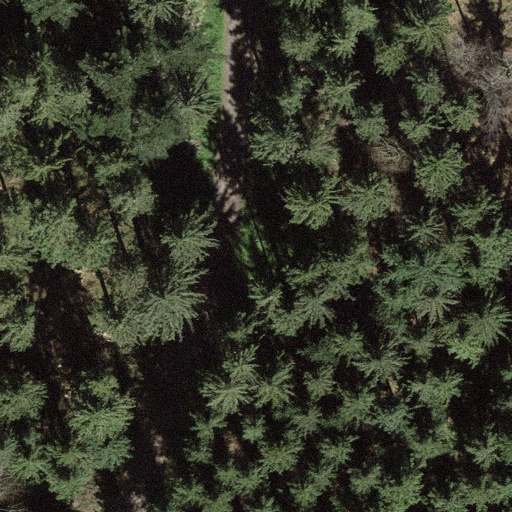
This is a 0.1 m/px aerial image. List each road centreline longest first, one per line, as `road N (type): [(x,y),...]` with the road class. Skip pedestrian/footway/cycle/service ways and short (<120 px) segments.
road 1 (track): [(241,0),(230,211),(133,511)]
road 2 (track): [(426,511),(465,400),(511,322)]
